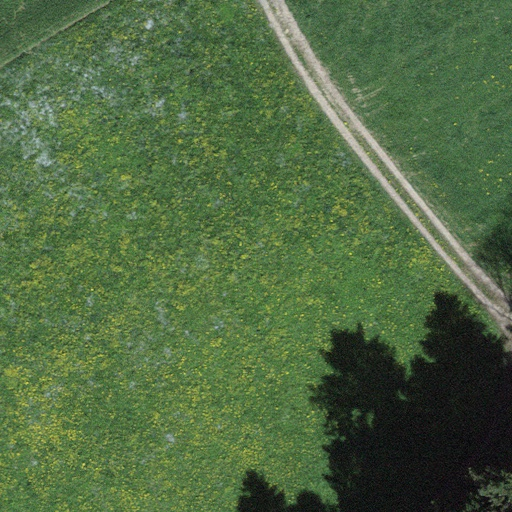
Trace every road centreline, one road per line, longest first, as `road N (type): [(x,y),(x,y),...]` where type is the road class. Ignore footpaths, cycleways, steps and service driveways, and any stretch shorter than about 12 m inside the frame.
road 1 (track): [(257,0),(305,94),(511,333)]
road 2 (track): [(511,372),(402,511)]
